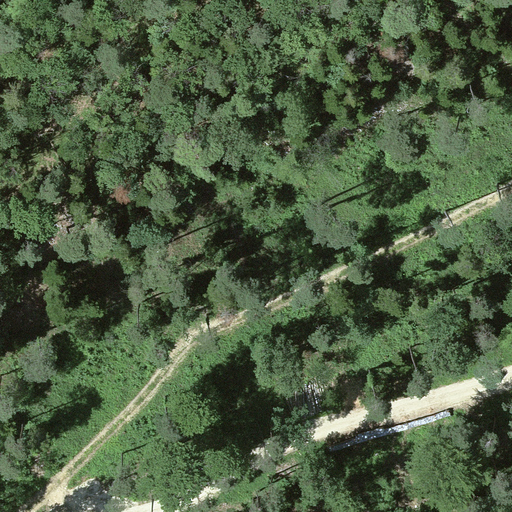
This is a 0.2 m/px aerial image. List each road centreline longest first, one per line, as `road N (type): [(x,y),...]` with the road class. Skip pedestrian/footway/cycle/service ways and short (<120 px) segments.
road 1 (track): [(29,511),(249,311),(511,174)]
road 2 (track): [(117,511),(319,425),(425,406),(511,377)]
